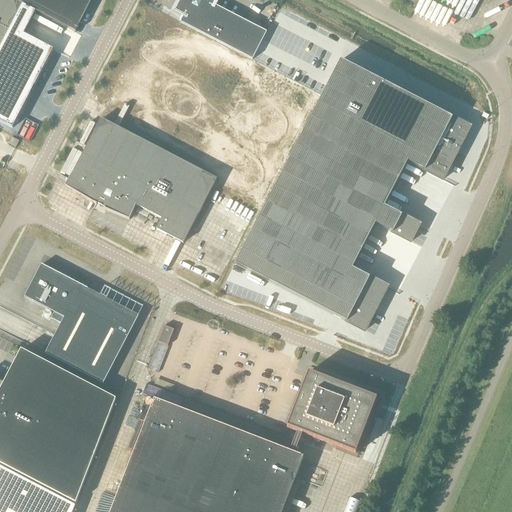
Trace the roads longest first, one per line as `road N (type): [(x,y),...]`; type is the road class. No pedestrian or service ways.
road 1 (unclassified): [(25,206),(222,310),(375,369),(400,371),(500,155),(508,110),(494,66)]
road 2 (unknown): [(422,335),(387,320),(379,336),(245,265),(222,310)]
road 3 (unclassified): [(25,206),(128,0)]
road 4 (unknown): [(245,265),(267,244),(384,302),(387,320)]
road 5 (unclassified): [(494,66),(364,0)]
